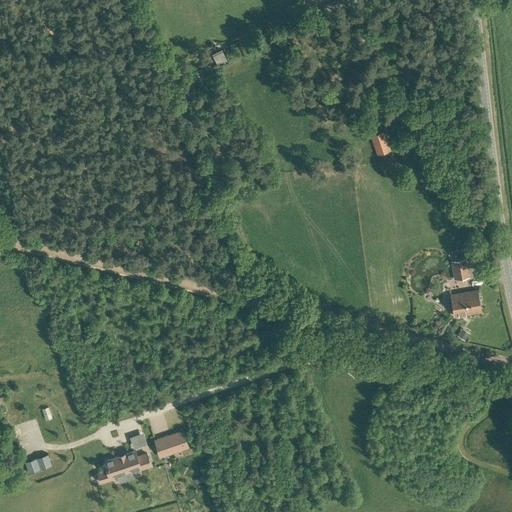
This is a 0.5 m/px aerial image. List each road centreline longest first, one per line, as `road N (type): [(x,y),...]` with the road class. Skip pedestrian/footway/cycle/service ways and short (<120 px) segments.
road 1 (track): [(0,236),(511,360)]
road 2 (tertiary): [(511,292),(475,0)]
